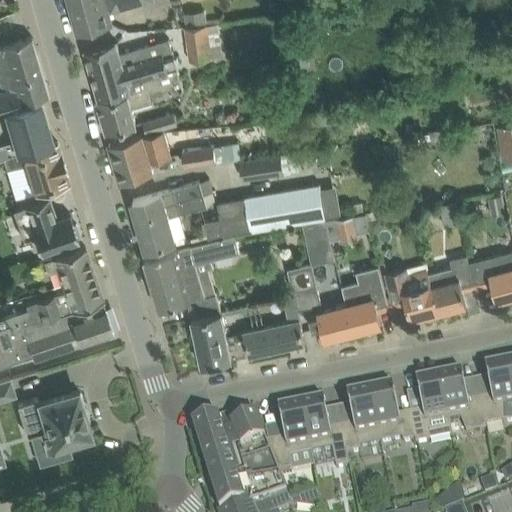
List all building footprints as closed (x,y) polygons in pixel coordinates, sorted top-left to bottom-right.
[(69,0),(78,34),(98,29),(113,25),(109,10),(145,0),(69,0)] [(376,26),(407,22),(405,8),(374,12),(376,26)] [(184,24),(206,23),(206,10),(184,11),(184,24)] [(223,56),(219,24),(219,23),(208,24),(186,27),(191,60),(223,56)] [(232,27),(232,38),(243,37),(243,26),(232,27)] [(307,32),(291,33),(291,55),(308,54),(307,32)] [(0,74),(1,77),(41,65),(32,35),(0,45),(0,74)] [(86,50),(100,100),(148,86),(152,100),(153,99),(184,91),(169,39),(120,53),(117,41),(86,50)] [(0,108),(50,94),(41,65),(1,77),(4,89),(0,90),(0,108)] [(154,102),(153,99),(152,100),(148,86),(100,100),(98,100),(107,132),(137,124),(133,108),(154,102)] [(6,144),(9,155),(19,152),(19,153),(54,143),(41,100),(7,111),(8,115),(1,117),(0,117),(0,138),(2,145),(6,144)] [(148,133),(178,125),(175,112),(144,121),(148,133)] [(511,123),(498,126),(504,159),(511,157),(511,123)] [(143,134),(129,138),(109,144),(121,183),(155,173),(151,162),(172,156),(165,130),(143,136),(143,134)] [(58,141),(54,143),(19,153),(19,152),(9,155),(5,156),(9,168),(24,163),(32,192),(70,181),(58,141)] [(214,145),(184,150),(187,165),(217,160),(218,163),(235,160),(232,143),(215,146),(214,145)] [(296,152),(242,160),(245,179),(285,173),(300,171),(299,169),(296,152)] [(152,194),(133,199),(140,224),(156,220),(153,211),(167,207),(166,203),(204,192),(201,182),(201,180),(152,194)] [(219,202),(221,217),(206,220),(210,239),(252,230),(326,219),(321,183),(219,202)] [(156,220),(140,224),(147,249),(166,244),(176,241),(169,215),(207,204),(204,192),(166,203),(167,207),(153,211),(156,220)] [(492,214),(505,211),(503,193),(489,196),(492,214)] [(50,196),(14,208),(24,239),(36,235),(41,252),(80,239),(78,235),(81,234),(77,223),(75,224),(71,212),(57,217),(50,196)] [(457,199),(441,203),(446,224),(462,220),(457,199)] [(367,213),(354,215),(358,233),(360,233),(371,230),(369,221),(367,213)] [(337,218),(327,219),(332,240),(339,238),(341,237),(337,218)] [(381,218),(369,221),(371,230),(372,232),(379,231),(383,224),(381,218)] [(327,219),(303,223),(310,251),(333,246),(332,240),(327,219)] [(149,257),(145,258),(160,309),(161,309),(188,300),(193,317),(221,311),(216,292),(205,296),(195,262),(212,258),(240,251),(236,234),(176,249),(164,252),(149,257)] [(58,270),(63,284),(95,273),(86,246),(67,253),(55,257),(55,258),(45,261),(49,273),(58,270)] [(511,249),(473,259),(480,288),(494,284),(498,298),(511,294),(511,249)] [(429,270),(440,311),(468,304),(464,292),(480,288),(473,259),(469,260),(467,254),(451,258),(453,264),(429,270)] [(343,287),(354,330),(382,323),(379,311),(394,308),(391,295),(383,297),(376,268),(355,273),(358,283),(343,287)] [(392,295),(391,295),(394,308),(409,304),(412,318),(440,311),(429,270),(404,277),(402,269),(387,273),(392,295)] [(23,272),(10,276),(13,285),(26,281),(23,272)] [(62,315),(72,312),(71,311),(85,306),(104,300),(95,273),(63,284),(65,291),(55,294),(62,315)] [(323,323),(327,337),(354,330),(343,287),(339,288),(343,303),(306,314),(309,326),(323,323)] [(296,295),(300,310),(323,303),(320,290),(296,295)] [(5,317),(0,319),(0,367),(33,355),(35,359),(114,332),(105,305),(73,316),(72,312),(62,315),(55,294),(27,304),(29,309),(5,317)] [(296,295),(284,297),(289,320),(301,317),(299,311),(300,310),(296,295)] [(196,332),(190,333),(197,354),(201,356),(203,365),(231,358),(221,311),(193,317),(196,332)] [(244,330),(249,353),(249,355),(306,342),(302,323),(301,317),(289,320),(244,330)] [(492,396),(480,399),(486,429),(487,428),(486,424),(504,421),(504,404),(511,402),(511,377),(509,363),(486,367),(492,396)] [(440,377),(449,420),(461,417),(467,432),(486,429),(480,399),(469,401),(463,372),(440,377)] [(10,377),(0,380),(0,398),(16,394),(10,377)] [(452,436),(449,420),(440,377),(417,381),(423,410),(425,421),(428,420),(430,440),(452,436)] [(371,390),(381,441),(404,437),(394,386),(371,390)] [(354,424),(342,426),(347,452),(361,450),(360,445),(381,441),(371,390),(348,395),(354,424)] [(65,440),(90,432),(82,405),(85,404),(81,392),(78,393),(77,391),(40,402),(40,399),(17,406),(25,433),(29,432),(38,462),(69,453),(65,440)] [(302,404),(312,452),(333,448),(337,467),(350,464),(349,459),(347,452),(342,426),(331,428),(325,400),(302,404)] [(266,441),(268,449),(276,472),(292,468),(290,457),(312,452),(302,404),(279,409),(285,437),(266,441)] [(194,425),(207,468),(268,449),(266,441),(256,415),(233,423),(230,414),(220,417),(219,416),(194,425)] [(207,468),(221,511),(246,501),(249,508),(284,494),(276,472),(268,449),(207,468)] [(331,452),(313,453),(313,464),(332,463),(331,452)] [(511,467),(502,472),(506,481),(511,478),(511,467)] [(493,476),(481,480),(486,494),(499,489),(493,476)] [(442,511),(445,510),(463,503),(465,502),(461,483),(435,502),(442,511)] [(315,508),(323,505),(317,490),(291,499),(293,508),(298,506),(315,508)] [(275,511),(288,507),(284,494),(249,508),(246,501),(221,511),(220,511),(275,511)] [(430,511),(429,503),(413,506),(414,511),(430,511)] [(445,511),(467,511),(463,503),(445,510),(445,511)]
